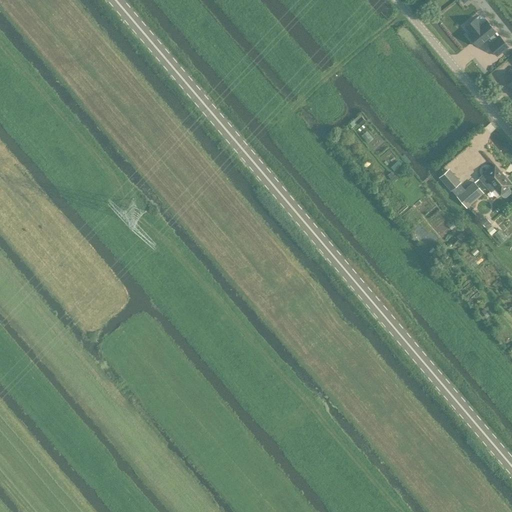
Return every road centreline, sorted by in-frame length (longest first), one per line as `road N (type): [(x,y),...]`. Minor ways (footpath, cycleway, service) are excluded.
road 1 (secondary): [(511,465),(114,0)]
road 2 (tertiary): [(511,139),(395,0)]
road 3 (track): [(291,65),(312,79),(404,11)]
